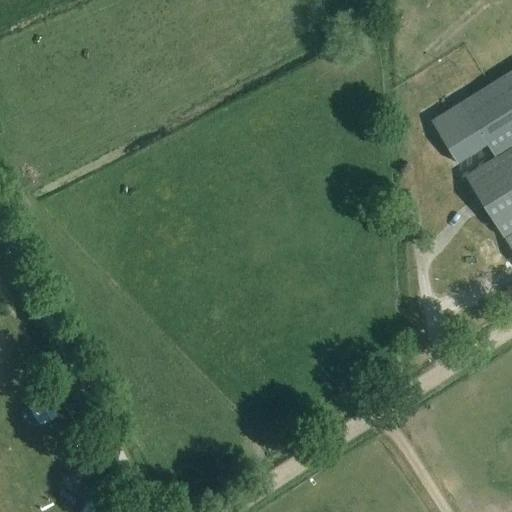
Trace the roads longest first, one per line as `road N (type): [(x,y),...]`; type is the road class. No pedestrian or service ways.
road 1 (track): [(228,511),(511,327)]
road 2 (track): [(449,367),(417,209),(419,83)]
road 3 (track): [(379,411),(445,511)]
